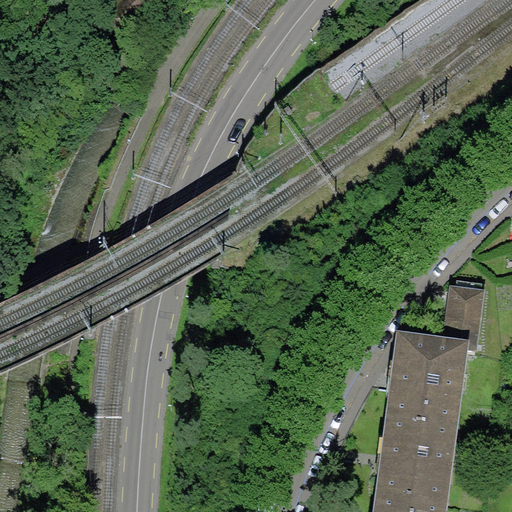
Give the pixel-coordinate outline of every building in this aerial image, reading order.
[(122,0),(103,22),(122,38),(155,0),(122,0)] [(443,340),(441,352),(462,355),(462,357),(472,358),(479,305),(448,301),(443,340)] [(441,352),(398,346),(390,408),(388,425),(452,434),(462,357),(462,355),(441,352)] [(452,434),(388,425),(380,482),(377,502),(442,511),(452,434)] [(441,511),(442,511),(377,502),(376,511),(441,511)]
